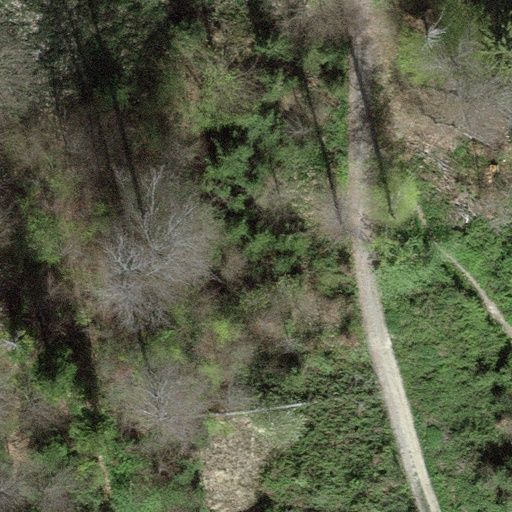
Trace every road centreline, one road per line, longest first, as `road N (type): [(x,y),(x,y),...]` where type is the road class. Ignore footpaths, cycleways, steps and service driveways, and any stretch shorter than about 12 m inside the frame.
road 1 (track): [(356,160),(364,287),(385,397),(428,511)]
road 2 (track): [(355,0),(356,160)]
